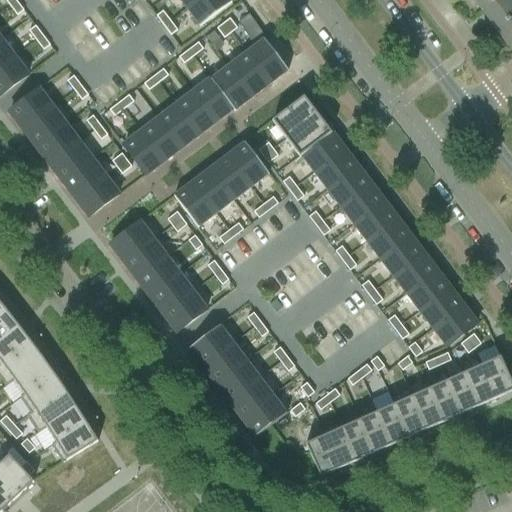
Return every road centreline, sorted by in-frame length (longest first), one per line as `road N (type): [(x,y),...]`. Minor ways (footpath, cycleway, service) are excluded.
road 1 (residential): [(258,511),(179,436),(0,195)]
road 2 (secondary): [(310,0),(423,149)]
road 3 (residential): [(511,447),(354,511)]
road 4 (secondary): [(423,149),(511,268)]
road 5 (secondary): [(469,112),(383,0)]
